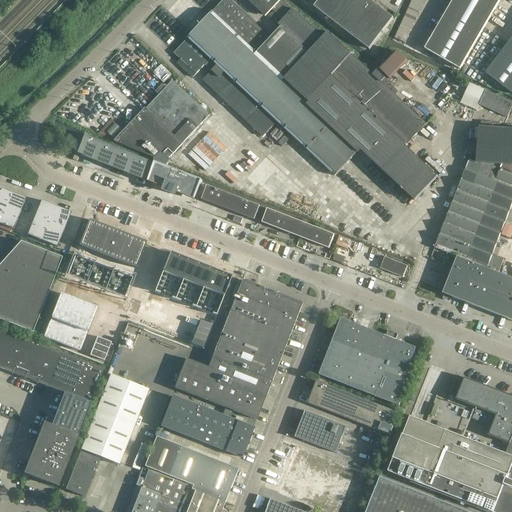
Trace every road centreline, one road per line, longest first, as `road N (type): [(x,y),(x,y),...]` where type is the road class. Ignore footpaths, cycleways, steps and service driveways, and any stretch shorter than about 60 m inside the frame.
road 1 (unclassified): [(332,284),(61,178),(14,132)]
road 2 (unclassified): [(243,511),(332,284)]
road 3 (unclassified): [(511,355),(332,284)]
road 4 (unclassified): [(14,132),(151,0)]
road 5 (unclassified): [(3,509),(34,407),(0,393)]
